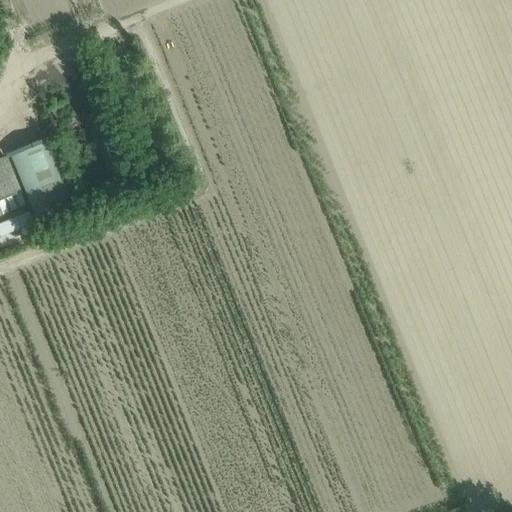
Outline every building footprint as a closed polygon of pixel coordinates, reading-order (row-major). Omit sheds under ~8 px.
[(116,44),(105,48),(122,91),(132,87),(116,44)] [(152,139),(147,137),(141,139),(136,143),(134,148),(134,154),(136,160),(141,163),(146,165),(152,164),(156,161),(159,157),(161,151),(160,146),(157,142),(152,139)] [(81,215),(49,140),(8,158),(39,232),(81,215)] [(0,201),(19,194),(4,158),(0,160),(0,201)] [(3,210),(6,231),(22,228),(19,207),(3,210)]
